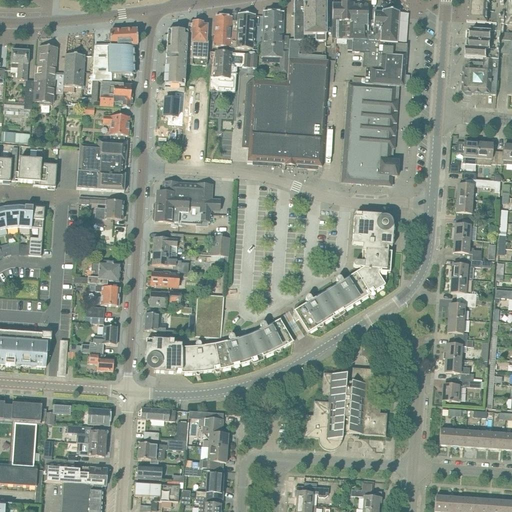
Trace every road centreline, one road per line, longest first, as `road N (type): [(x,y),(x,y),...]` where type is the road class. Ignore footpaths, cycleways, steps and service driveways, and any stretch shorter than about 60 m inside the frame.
road 1 (unclassified): [(431,204),(350,203),(253,174),(142,166)]
road 2 (tertiary): [(127,391),(202,393),(249,384),(384,309)]
road 3 (tertiary): [(142,166),(127,391)]
road 4 (residential): [(413,466),(416,367),(384,309)]
road 5 (tertiary): [(151,9),(142,166)]
road 6 (tertiary): [(151,9),(0,22)]
road 7 (residential): [(281,457),(413,466)]
road 8 (tertiary): [(0,382),(127,391)]
road 9 (tertiary): [(384,309),(421,275),(431,204)]
road 10 (tertiary): [(120,511),(127,391)]
